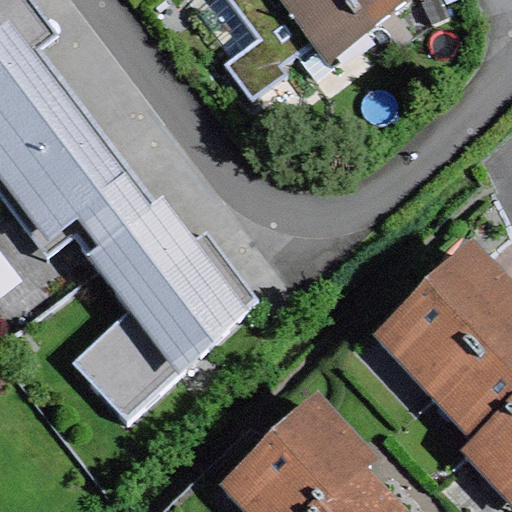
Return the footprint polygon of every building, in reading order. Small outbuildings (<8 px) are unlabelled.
[(29,0),(0,0),(0,199),(47,262),(78,239),(93,259),(88,264),(130,315),(74,366),(127,423),(260,306),(206,237),(197,245),(162,204),(157,208),(40,53),(59,40),(29,0)] [(419,1),(418,0),(224,0),(258,44),(225,69),(253,105),(289,78),(285,71),(315,47),(332,69),(419,1)] [(511,286),(474,246),(375,340),(473,444),(511,405),(511,286)] [(319,394),(222,490),(242,511),(309,511),(314,508),(317,511),(325,511),(369,472),(380,464),(319,394)] [(462,456),(511,507),(511,405),(473,444),(462,456)] [(317,511),(314,508),(309,511),(404,511),(369,472),(325,511),(317,511)]
